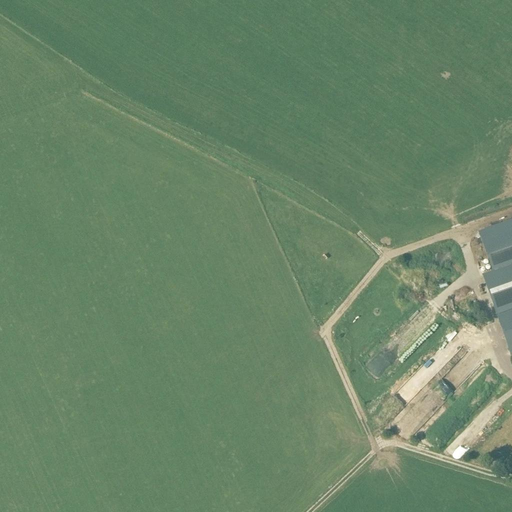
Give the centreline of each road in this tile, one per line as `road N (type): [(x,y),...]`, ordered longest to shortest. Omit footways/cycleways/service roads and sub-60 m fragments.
road 1 (track): [(511,211),(392,253),(328,324),(327,340),(380,446),(310,511)]
road 2 (track): [(388,256),(292,188),(91,88)]
road 3 (track): [(380,446),(511,476)]
